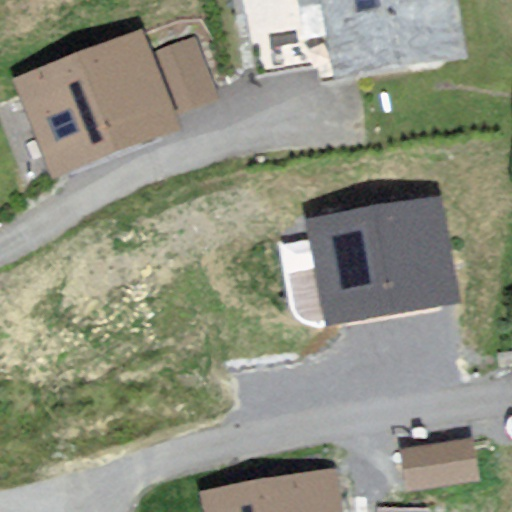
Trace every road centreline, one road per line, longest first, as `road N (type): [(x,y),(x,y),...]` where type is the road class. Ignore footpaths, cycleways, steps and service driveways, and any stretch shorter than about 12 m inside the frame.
road 1 (residential): [(78,511),(132,476),(250,436),(511,398)]
road 2 (residential): [(339,107),(158,166),(0,253)]
